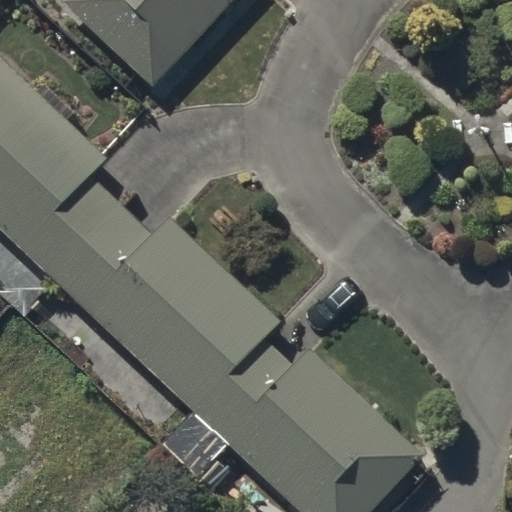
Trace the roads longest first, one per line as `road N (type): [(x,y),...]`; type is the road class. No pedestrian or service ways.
road 1 (residential): [(347,0),(312,49),(290,132),(315,196),(384,261)]
road 2 (residential): [(487,346),(482,436),(456,511)]
road 3 (residential): [(384,261),(487,346)]
